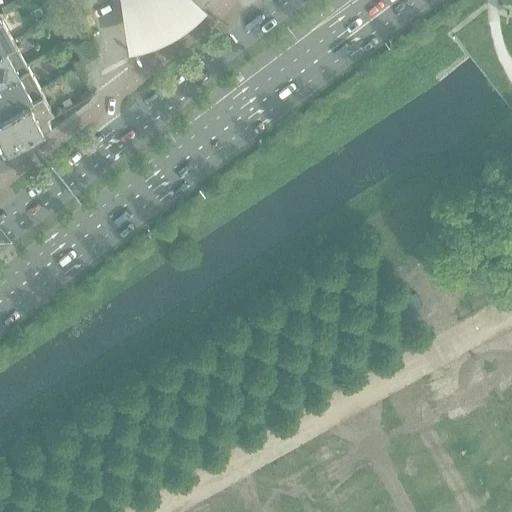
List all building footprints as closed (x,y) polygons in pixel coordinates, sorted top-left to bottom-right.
[(4,13),(20,5),(17,0),(13,0),(1,7),(4,13)] [(198,0),(120,0),(126,48),(139,45),(152,41),(163,36),(175,30),(187,21),(196,13),(204,5),(198,0)] [(0,46),(12,40),(15,38),(2,15),(0,16),(0,46)] [(0,77),(26,64),(12,40),(0,46),(0,77)] [(0,112),(40,91),(26,64),(0,77),(0,112)] [(48,119),(44,111),(49,108),(40,91),(0,112),(0,140),(2,144),(48,119)]
